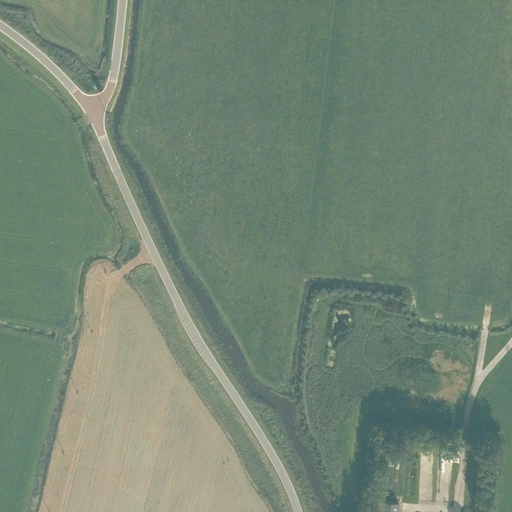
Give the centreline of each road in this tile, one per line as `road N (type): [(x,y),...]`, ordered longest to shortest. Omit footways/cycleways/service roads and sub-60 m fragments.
road 1 (tertiary): [(297,511),(173,295),(89,107)]
road 2 (track): [(458,511),(469,404),(511,338)]
road 3 (tertiary): [(0,25),(89,107)]
